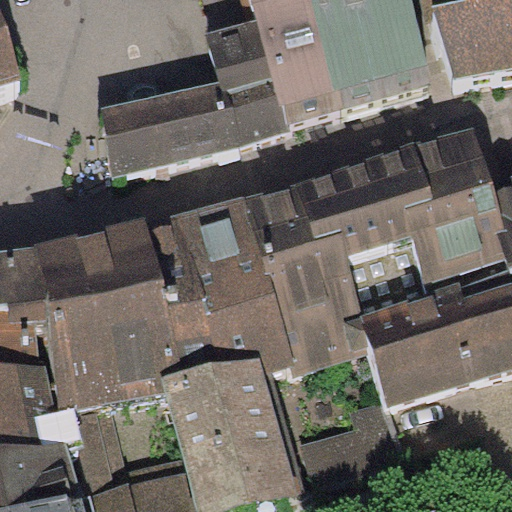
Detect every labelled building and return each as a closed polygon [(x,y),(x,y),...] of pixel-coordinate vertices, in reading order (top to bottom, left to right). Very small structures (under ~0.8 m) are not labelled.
[(314,0),(251,0),(257,19),(279,107),(284,106),(289,123),(344,108),(314,0)] [(412,0),(314,0),(344,108),(432,82),(412,0)] [(421,0),(423,9),(433,6),(464,0),(421,0)] [(511,0),(464,0),(433,6),(454,79),(511,68),(511,0)] [(0,18),(0,84),(22,77),(0,18)] [(257,19),(205,32),(217,81),(98,110),(115,175),(291,132),(289,123),(284,106),(279,107),(257,19)] [(474,128),(411,146),(432,214),(405,221),(428,298),(510,275),(498,234),(505,232),(490,181),(474,128)] [(411,146),(246,196),(292,368),(295,376),(370,353),(360,317),(428,298),(405,221),(432,214),(411,146)] [(511,173),(506,176),(490,181),(505,232),(498,234),(510,275),(511,273),(511,173)] [(246,196),(141,223),(179,373),(261,353),(266,375),(292,368),(246,196)] [(141,223),(27,247),(41,309),(53,361),(72,446),(84,499),(89,498),(92,511),(196,511),(184,459),(180,460),(127,472),(113,410),(165,398),(160,378),(179,373),(141,223)] [(0,252),(0,312),(41,309),(27,247),(0,252)] [(511,273),(510,275),(428,298),(360,317),(370,353),(384,402),(386,409),(511,371),(511,273)] [(0,312),(0,367),(53,361),(41,309),(0,312)] [(184,459),(196,511),(224,511),(296,495),(266,375),(261,353),(179,373),(160,378),(165,398),(180,460),(184,459)] [(53,361),(0,367),(0,459),(72,446),(53,361)] [(386,409),(384,402),(347,412),(352,430),(299,445),(314,497),(403,472),(386,409)] [(72,446),(0,459),(0,511),(69,511),(85,509),(84,499),(72,446)]
